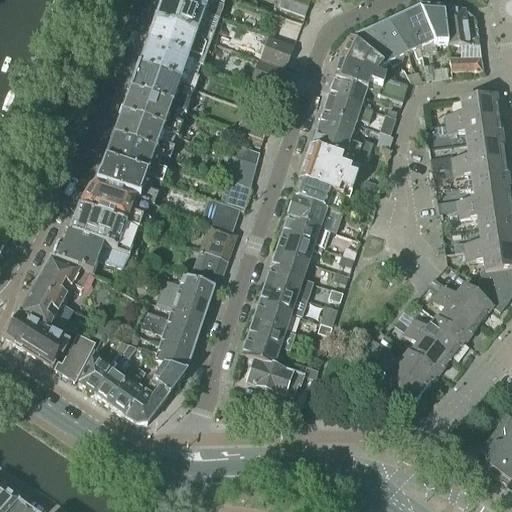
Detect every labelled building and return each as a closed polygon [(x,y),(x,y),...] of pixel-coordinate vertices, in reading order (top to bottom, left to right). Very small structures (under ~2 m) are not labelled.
[(228,2),(223,0),(163,0),(162,4),(163,4),(162,6),(218,25),(223,12),(224,13),(228,2)] [(283,0),(280,11),(303,20),(309,5),(294,0),(283,0)] [(162,6),(154,29),(210,48),(218,25),(162,6)] [(418,12),(416,13),(433,49),(446,49),(440,13),(418,12)] [(416,13),(400,21),(419,52),(420,60),(435,53),(433,49),(416,13)] [(464,15),(440,13),(446,49),(478,50),(475,23),(464,15)] [(400,21),(384,28),(406,58),(413,55),(416,62),(420,60),(419,52),(400,21)] [(384,28),(366,37),(392,64),(395,63),(397,67),(401,65),(402,62),(402,60),(406,58),(384,28)] [(154,29),(146,52),(199,70),(201,71),(206,59),(210,48),(154,29)] [(351,44),(350,45),(381,69),(390,65),(392,69),(397,67),(395,63),(392,64),(366,37),(351,44)] [(269,42),(261,66),(285,74),(293,51),(269,42)] [(350,45),(340,66),(375,78),(381,69),(350,45)] [(199,70),(146,52),(138,73),(137,75),(191,94),(193,94),(197,82),(195,82),(199,70)] [(448,63),(450,76),(482,75),(480,63),(448,63)] [(339,65),(333,84),(366,95),(379,99),(384,81),(375,78),(340,66),(339,65)] [(285,74),(261,66),(253,87),(277,96),(285,74)] [(423,71),(425,85),(426,86),(434,85),(433,75),(432,69),(423,71)] [(442,83),(441,74),(433,75),(434,84),(442,83)] [(128,100),(182,117),(185,118),(189,106),(187,105),(191,94),(137,75),(128,100)] [(379,99),(401,106),(402,107),(407,89),(384,81),(379,99)] [(333,84),(328,100),(368,113),(369,109),(362,107),(366,95),(333,84)] [(251,102),(272,109),(274,109),(278,98),(255,90),(251,102)] [(445,119),(446,129),(498,121),(495,99),(460,104),(462,117),(445,119)] [(128,100),(120,122),(173,140),(176,141),(181,129),(178,128),(182,117),(128,100)] [(328,100),(322,118),(359,130),(360,126),(368,128),(372,115),(368,113),(328,100)] [(236,137),(250,142),(261,145),(262,145),(270,122),(244,113),(236,137)] [(386,119),(395,122),(397,117),(388,114),(386,119)] [(316,134),(316,135),(349,146),(352,137),(356,138),(359,130),(322,118),(317,134),(316,134)] [(396,123),(395,122),(386,119),(380,136),(391,140),(396,123)] [(464,136),(466,148),(501,143),(498,121),(446,129),(447,138),(464,136)] [(120,122),(113,144),(154,159),(169,164),(173,152),(170,150),(173,140),(120,122)] [(310,152),(360,168),(365,170),(371,153),(361,150),(349,146),(316,135),(316,136),(311,150),(310,151),(311,151),(310,152)] [(375,150),(387,154),(392,141),(380,137),(375,150)] [(261,145),(250,142),(248,148),(259,152),(261,145)] [(435,174),(452,172),(504,164),(501,143),(466,148),(468,160),(429,165),(431,175),(435,174)] [(104,167),(146,182),(154,185),(161,187),(165,176),(150,170),(154,159),(113,144),(105,167),(104,167)] [(362,145),(361,150),(371,153),(372,148),(362,145)] [(230,162),(234,163),(255,171),(259,157),(234,149),(230,162)] [(306,164),(305,169),(354,185),(360,168),(310,152),(309,155),(307,156),(305,162),(306,164)] [(229,175),(225,185),(249,193),(255,171),(234,163),(230,175),(229,175)] [(471,179),(472,191),(507,186),(504,164),(452,172),(454,181),(471,179)] [(95,190),(147,208),(153,210),(157,198),(142,192),(146,182),(104,167),(99,182),(98,181),(98,182),(95,190)] [(301,180),(299,186),(343,201),(348,203),(354,185),(305,169),(304,172),(301,173),(299,178),(301,180)] [(435,174),(437,183),(437,185),(454,182),(454,181),(452,172),(435,174)] [(225,185),(219,208),(239,215),(243,216),(249,193),(225,185)] [(299,186),(294,202),(337,216),(343,201),(299,186)] [(457,205),(458,215),(510,207),(507,186),(472,191),(474,203),(457,205)] [(78,214),(79,214),(138,235),(147,208),(95,190),(88,197),(87,198),(85,197),(82,204),(83,205),(78,214)] [(293,203),(287,221),(319,233),(322,225),(329,227),(328,228),(333,230),(337,216),(294,202),(293,203)] [(199,228),(212,232),(231,238),(239,215),(219,208),(207,204),(199,228)] [(477,221),(478,233),(511,228),(511,220),(510,207),(458,215),(460,224),(477,221)] [(72,230),(69,240),(128,261),(138,235),(79,214),(73,231),(72,230)] [(287,223),(281,241),(321,254),(328,236),(319,233),(287,221),(287,223)] [(463,248),(464,258),(511,250),(511,228),(478,233),(480,245),(463,248)] [(212,232),(202,258),(227,267),(237,240),(231,238),(212,232)] [(57,251),(52,265),(90,280),(92,281),(97,267),(121,276),(122,275),(128,261),(69,240),(64,239),(59,252),(57,251)] [(275,257),(275,259),(307,269),(312,255),(320,257),(321,254),(281,241),(276,256),(276,255),(275,257)] [(461,248),(444,251),(445,260),(463,258),(461,248)] [(511,250),(464,258),(466,266),(483,264),(484,276),(510,274),(511,273),(511,250)] [(227,267),(202,258),(198,257),(188,283),(213,292),(218,293),(227,267)] [(275,259),(269,275),(301,285),(307,269),(275,259)] [(128,261),(122,275),(132,280),(139,267),(128,261)] [(338,270),(349,274),(352,265),(341,261),(338,270)] [(50,264),(33,294),(63,309),(67,301),(60,297),(62,293),(64,294),(65,292),(70,295),(73,290),(82,295),(90,280),(52,265),(50,264)] [(480,283),(471,295),(491,312),(499,317),(511,300),(511,287),(510,274),(484,276),(479,277),(480,283)] [(264,291),(263,293),(295,303),(301,285),(269,275),(264,290),(264,291)] [(113,291),(119,294),(126,281),(120,278),(113,291)] [(333,287),(344,291),(347,282),(336,278),(333,287)] [(163,285),(161,292),(207,308),(213,292),(188,283),(181,281),(178,290),(163,285)] [(429,292),(436,298),(478,329),(491,312),(471,295),(464,290),(456,301),(435,285),(429,292)] [(155,310),(170,315),(202,325),(207,308),(161,292),(155,310)] [(263,293),(258,309),(289,320),(295,303),(263,293)] [(33,294),(16,324),(39,335),(47,339),(48,337),(53,327),(62,332),(71,314),(63,309),(33,294)] [(327,304),(339,308),(342,298),(330,295),(327,304)] [(445,315),(438,325),(466,346),(478,329),(436,298),(431,305),(445,315)] [(252,325),(252,327),(284,337),(284,335),(289,320),(258,309),(253,324),(252,325)] [(325,311),(319,329),(331,333),(333,326),(337,315),(325,311)] [(145,317),(142,326),(196,342),(202,325),(170,315),(167,324),(145,317)] [(7,345),(27,357),(39,335),(16,324),(5,343),(7,344),(7,345)] [(414,324),(409,331),(450,363),(463,346),(465,347),(466,346),(438,325),(436,324),(428,334),(414,324)] [(161,341),(159,349),(190,360),(196,342),(142,326),(139,334),(161,341)] [(252,327),(246,345),(277,355),(278,352),(288,355),(294,339),(284,335),(284,337),(252,327)] [(93,328),(89,335),(86,342),(97,348),(101,340),(109,343),(112,335),(93,328)] [(331,333),(319,329),(316,338),(328,342),(331,333)] [(408,357),(407,358),(437,380),(450,363),(409,331),(403,339),(417,349),(409,359),(408,357)] [(39,335),(27,357),(52,373),(58,361),(60,363),(68,348),(48,337),(47,339),(39,335)] [(55,375),(73,387),(92,350),(76,341),(61,371),(57,369),(55,375)] [(241,359),(255,364),(272,370),(277,355),(246,345),(241,358),(241,359)] [(311,361),(320,364),(322,365),(326,351),(316,347),(311,361)] [(152,366),(162,369),(184,378),(190,360),(159,349),(156,356),(142,352),(139,360),(144,362),(153,365),(152,366)] [(77,389),(93,401),(131,351),(129,350),(121,361),(113,355),(105,367),(92,359),(77,389)] [(93,401),(108,411),(129,384),(121,378),(129,366),(127,365),(135,353),(131,351),(93,401)] [(364,351),(351,365),(361,373),(365,377),(377,363),(369,356),(364,351)] [(386,358),(380,366),(422,397),(435,380),(437,381),(437,380),(407,358),(400,368),(386,358)] [(283,399),(293,402),(297,391),(300,392),(303,382),(303,381),(292,378),(292,376),(272,370),(255,364),(247,387),(283,399)] [(361,373),(351,365),(351,364),(330,383),(349,388),(361,373)] [(422,397),(380,366),(375,373),(388,383),(380,394),(409,415),(422,397)] [(144,395),(124,423),(134,430),(146,429),(146,428),(162,408),(184,378),(162,369),(144,395)] [(108,411),(124,423),(144,395),(136,389),(144,377),(137,372),(129,384),(108,411)] [(303,382),(311,384),(315,385),(318,376),(306,372),(303,381),(303,382)] [(506,421),(479,455),(484,459),(485,467),(481,472),(506,491),(509,486),(511,485),(511,424),(511,425),(506,421)] [(0,511),(11,511),(16,506),(0,494),(0,511)]
